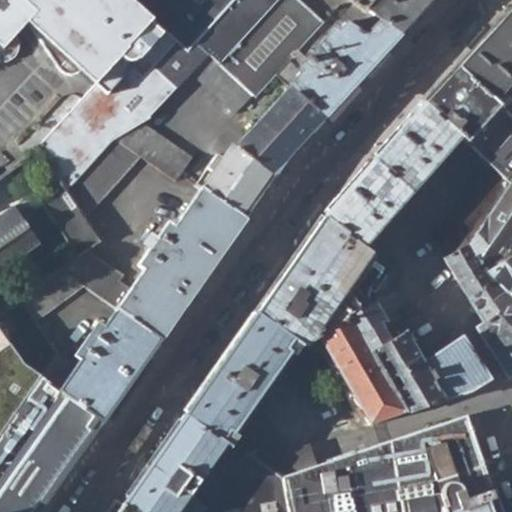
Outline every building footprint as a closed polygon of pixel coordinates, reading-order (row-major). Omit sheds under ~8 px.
[(0,0),(0,67),(8,68),(19,62),(23,49),(18,37),(30,25),(67,77),(75,79),(82,75),(96,88),(39,152),(61,186),(65,191),(111,140),(112,140),(140,123),(167,101),(189,76),(207,55),(252,93),(255,96),(275,74),(286,62),(321,23),(296,0),(0,0)] [(372,0),(346,0),(363,10),(372,0)] [(431,0),(372,0),(363,10),(399,36),(431,0)] [(511,8),(457,68),(511,118),(511,8)] [(295,71),(286,62),(275,74),(287,85),(288,89),(322,119),(384,51),(344,24),(336,32),(332,29),(295,71)] [(189,76),(234,115),(252,93),(207,55),(189,76)] [(511,118),(457,68),(424,105),(460,138),(490,166),(510,183),(511,179),(511,118)] [(287,157),(322,119),(288,89),(270,108),(233,150),(272,178),(287,157)] [(424,105),(374,161),(410,194),(460,138),(424,105)] [(137,157),(174,182),(178,175),(191,159),(140,123),(112,140),(137,157)] [(65,191),(83,218),(137,157),(112,140),(111,140),(65,191)] [(242,221),(272,178),(233,150),(228,146),(220,159),(215,156),(194,186),(198,189),(242,221)] [(374,161),(323,217),(362,248),(410,194),(374,161)] [(429,235),(443,258),(470,243),(510,183),(490,166),(429,235)] [(511,179),(510,183),(470,243),(488,272),(511,257),(511,255),(507,249),(511,241),(511,179)] [(54,224),(76,257),(85,252),(99,241),(83,218),(65,191),(61,186),(25,211),(19,202),(0,215),(0,273),(47,242),(41,233),(54,224)] [(158,341),(242,221),(198,189),(164,239),(158,235),(143,256),(149,260),(127,291),(114,310),(158,341)] [(323,217),(256,313),(296,342),(302,346),(315,336),(372,302),(393,272),(362,248),(323,217)] [(443,258),(484,323),(484,324),(511,306),(511,294),(488,272),(470,243),(443,258)] [(81,288),(114,310),(127,291),(115,282),(119,276),(85,252),(76,257),(58,271),(81,288)] [(511,257),(488,272),(511,294),(511,257)] [(34,322),(81,288),(58,271),(18,298),(34,322)] [(384,321),(372,302),(315,336),(368,426),(370,425),(407,414),(373,354),(391,342),(380,324),(384,321)] [(511,377),(511,306),(484,324),(484,323),(475,329),(507,379),(511,377)] [(56,356),(39,380),(101,422),(158,341),(114,310),(105,323),(100,320),(80,346),(79,350),(84,354),(74,368),(56,356)] [(256,313),(184,416),(224,445),(296,342),(256,313)] [(405,334),(391,342),(373,354),(407,414),(446,400),(423,364),(405,334)] [(0,335),(0,436),(39,380),(22,368),(8,348),(0,335)] [(460,339),(423,364),(446,400),(490,385),(460,339)] [(0,511),(37,511),(57,485),(101,422),(39,380),(0,436),(0,511)] [(184,416),(122,505),(132,511),(203,511),(241,457),(224,445),(184,416)] [(378,449),(282,479),(287,511),(498,511),(467,420),(378,449)] [(244,453),(241,457),(203,511),(287,511),(282,479),(244,453)]
